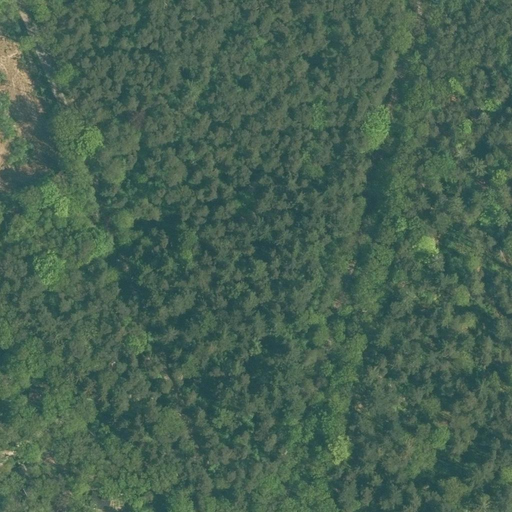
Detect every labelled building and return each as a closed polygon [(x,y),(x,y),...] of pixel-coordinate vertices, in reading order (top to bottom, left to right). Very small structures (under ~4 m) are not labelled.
[(48,403),(49,391),(29,389),(29,395),(26,395),(25,398),(28,399),(28,400),(48,403)] [(90,447),(98,442),(95,437),(90,429),(82,434),(90,447)] [(55,448),(41,456),(51,473),(65,466),(55,448)] [(22,467),(13,472),(22,488),(30,483),(22,467)] [(91,506),(90,510),(92,510),(103,511),(106,494),(101,494),(100,498),(92,497),(91,506)]
